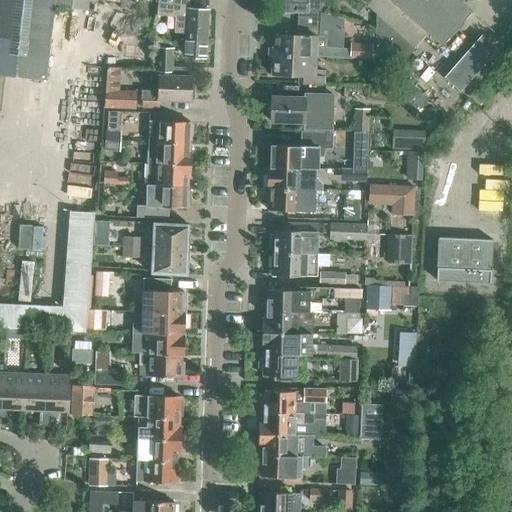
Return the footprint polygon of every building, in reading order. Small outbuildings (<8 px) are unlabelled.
[(87,11),(87,0),(0,0),(0,109),(4,76),(46,80),(54,7),(87,11)] [(183,42),(184,42),(184,56),(204,57),(205,43),(207,10),(182,8),(182,0),(157,0),(156,15),(175,16),(174,32),(184,33),(183,42)] [(274,0),(274,11),(297,11),(297,27),(318,28),(319,0),(274,0)] [(360,0),(375,13),(374,52),(395,70),(427,34),(441,46),(471,11),(458,0),(360,0)] [(350,59),(371,60),(372,44),(350,43),(350,48),(324,47),(325,39),(320,36),(272,34),(272,48),(268,48),(268,54),(316,56),(350,59)] [(461,89),(499,50),(483,34),(445,73),(461,89)] [(172,72),(172,73),(188,74),(188,67),(172,67),(173,48),(156,47),(155,72),(172,72)] [(315,70),(316,56),(268,54),(268,61),(271,61),(271,74),(294,75),(294,83),(324,84),(324,76),(323,76),(324,70),(315,70)] [(106,66),(105,90),(103,108),(136,109),(136,92),(119,91),(120,67),(106,66)] [(157,90),(141,90),(140,99),(142,99),(158,100),(191,101),(192,75),(157,74),(157,90)] [(426,98),(417,90),(410,98),(419,106),(426,98)] [(305,98),(271,97),(270,121),(305,122),(304,130),(333,130),(334,98),(313,98),(305,98)] [(353,131),(354,131),(368,131),(369,109),(353,109),(353,131)] [(107,111),(107,130),(118,131),(119,112),(107,111)] [(147,142),(189,143),(190,121),(148,120),(148,131),(147,142)] [(105,140),(118,141),(119,131),(118,131),(107,130),(106,130),(105,140)] [(354,131),(353,169),(366,169),(368,131),(354,131)] [(268,166),(315,168),(316,158),(321,158),(321,132),(301,132),(300,147),(269,146),(268,166)] [(392,133),(392,149),(422,150),(423,134),(392,133)] [(105,140),(105,150),(118,151),(118,141),(105,140)] [(188,151),(189,143),(147,142),(147,163),(191,165),(191,151),(188,151)] [(410,152),(409,180),(421,180),(422,152),(410,152)] [(190,179),(191,165),(147,163),(146,185),(187,187),(187,179),(190,179)] [(315,168),(268,166),(266,166),(265,190),(268,190),(315,191),(315,168)] [(366,178),(366,169),(353,169),(341,169),(341,177),(366,178)] [(116,185),(117,172),(103,171),(102,184),(116,185)] [(369,184),(368,203),(392,205),(391,214),(413,215),(414,187),(369,184)] [(186,208),(187,187),(146,185),(145,206),(136,206),(136,217),(163,218),(163,207),(186,208)] [(314,212),(315,191),(268,190),(267,210),(314,212)] [(358,219),(358,200),(344,199),(344,218),(358,219)] [(95,220),(95,232),(108,232),(109,220),(95,220)] [(272,231),(271,252),(328,254),(326,254),(326,250),(316,249),(316,241),(317,241),(317,233),(318,222),(284,221),(283,231),(272,231)] [(18,246),(42,249),(44,225),(20,222),(18,246)] [(152,223),(151,248),(187,250),(188,225),(152,223)] [(365,241),(366,224),(329,223),(328,239),(365,241)] [(410,264),(411,235),(387,234),(385,263),(410,264)] [(122,247),(140,248),(141,237),(123,236),(122,247)] [(436,268),(436,280),(489,282),(490,270),(491,270),(492,240),(437,237),(436,268)] [(140,258),(140,248),(122,247),(122,257),(140,258)] [(186,275),(187,250),(151,248),(149,273),(186,275)] [(271,252),(271,274),(306,276),(306,275),(315,276),(316,266),(328,266),(328,254),(271,252)] [(32,301),(33,260),(21,259),(19,301),(32,301)] [(94,284),(108,284),(108,272),(95,272),(94,284)] [(356,284),(357,274),(344,274),(344,272),(319,272),(319,284),(344,284),(356,284)] [(140,312),(149,313),(185,314),(186,293),(184,293),(184,291),(170,290),(170,279),(142,278),(142,290),(141,290),(140,312)] [(365,278),(365,285),(405,287),(405,283),(374,281),(374,279),(365,278)] [(265,290),(264,311),(306,313),(308,313),(308,312),(311,312),(320,312),(320,302),(321,298),(332,298),(332,288),(291,287),(291,291),(265,290)] [(390,310),(391,289),(369,288),(368,309),(390,310)] [(346,297),(345,310),(361,311),(361,298),(346,297)] [(261,318),(261,332),(297,334),(310,334),(311,312),(308,312),(308,313),(306,313),(264,311),(264,318),(261,318)] [(140,323),(132,323),(131,333),(185,335),(185,314),(149,313),(140,312),(140,323)] [(339,313),(339,334),(362,334),(362,314),(339,313)] [(397,366),(414,367),(416,331),(399,330),(397,366)] [(261,332),(260,347),(263,347),(263,355),(304,356),(315,357),(339,358),(355,359),(356,346),(310,344),(310,334),(297,334),(261,332)] [(131,353),(139,353),(184,355),(185,335),(131,333),(131,353)] [(71,361),(90,362),(91,342),(74,341),(74,349),(71,349),(71,361)] [(123,384),(123,370),(108,370),(109,352),(95,351),(94,383),(123,384)] [(184,357),(184,355),(139,353),(138,376),(181,377),(181,375),(183,375),(184,362),(182,362),(182,357),(184,357)] [(304,356),(263,355),(262,375),(304,377),(304,356)] [(355,359),(339,358),(338,381),(357,382),(357,359),(355,359)] [(24,373),(2,372),(0,417),(0,423),(5,424),(5,409),(22,409),(24,373)] [(24,373),(22,409),(39,410),(38,425),(44,426),(46,373),(24,373)] [(46,373),(44,426),(48,426),(49,411),(66,412),(68,374),(46,373)] [(72,384),(71,414),(91,415),(93,385),(72,384)] [(262,391),(261,412),(325,414),(326,400),(326,389),(302,388),(302,392),(262,391)] [(132,405),(132,417),(137,417),(178,419),(179,397),(138,395),(133,395),(132,405)] [(341,414),(354,415),(354,403),(341,403),(341,414)] [(362,416),(362,435),(379,436),(380,404),(363,403),(362,416)] [(257,434),(301,435),(307,435),(312,435),(314,435),(315,424),(325,425),(325,414),(261,412),(261,419),(258,419),(257,434)] [(108,416),(95,415),(94,427),(108,428),(108,416)] [(348,435),(362,435),(362,416),(349,415),(348,435)] [(137,427),(136,438),(145,438),(180,440),(181,425),(178,425),(178,419),(137,417),(137,427)] [(312,435),(307,435),(301,435),(257,434),(257,448),(260,448),(260,455),(293,456),(307,456),(311,456),(311,458),(323,458),(324,446),(312,446),(312,435)] [(108,454),(109,436),(89,435),(87,453),(108,454)] [(136,450),(136,459),(177,461),(177,454),(180,454),(180,440),(145,438),(136,438),(136,450)] [(260,455),(259,476),(282,477),(300,478),(301,467),(306,468),(307,456),(293,456),(260,455)] [(340,468),(339,483),(350,484),(354,479),(355,458),(351,458),(341,457),(340,457),(340,468)] [(115,486),(115,474),(106,474),(107,459),(88,458),(88,486),(115,486)] [(176,483),(177,461),(136,459),(135,481),(176,483)] [(380,486),(380,472),(359,472),(359,485),(380,486)] [(322,501),(322,489),(309,489),(309,500),(322,501)] [(339,501),(338,511),(349,511),(349,501),(350,490),(339,490),(339,501)] [(101,511),(101,504),(117,504),(117,492),(89,491),(88,511),(101,511)] [(298,511),(300,493),(258,492),(257,511),(298,511)] [(118,511),(172,511),(173,502),(132,501),(131,511),(123,511),(118,511)]
